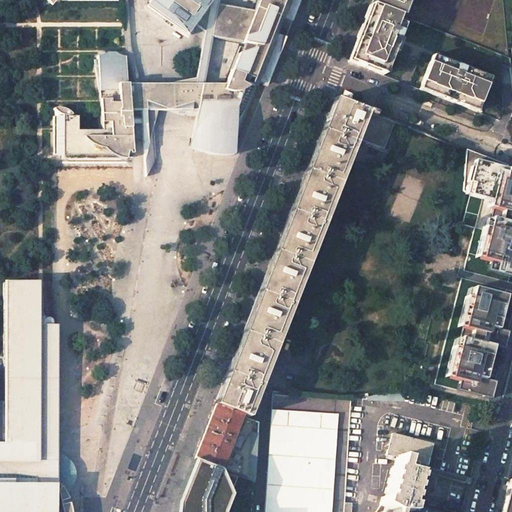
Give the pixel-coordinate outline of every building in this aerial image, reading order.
[(55,116),(53,117),(53,155),(61,155),(61,160),(125,160),(125,158),(132,158),(131,141),(129,111),(141,111),(142,141),(145,177),(158,153),(156,115),(158,109),(164,111),(171,111),(178,111),(178,115),(184,116),(191,116),(191,111),(196,111),(190,147),(193,149),(199,151),(207,154),(217,156),(226,156),(233,155),(234,145),(258,82),(266,85),(299,0),(149,0),(145,7),(185,37),(194,25),(204,31),(195,84),(126,84),(125,57),(122,56),(118,55),(114,53),(97,53),(97,57),(97,60),(94,60),(100,98),(101,131),(77,130),(77,120),(67,120),(67,116),(72,115),(69,112),(67,110),(63,108),(59,108),(55,108),(52,109),(55,110),(55,116)] [(371,0),(370,5),(398,16),(403,18),(406,11),(410,13),(414,0),(371,0)] [(348,61),(384,75),(389,71),(407,28),(410,20),(403,18),(398,16),(370,5),(348,61)] [(492,82),(432,59),(419,89),(477,112),(485,101),(492,82)] [(333,99),(214,404),(245,418),(356,138),(384,149),(394,122),(333,99)] [(486,271),(511,277),(511,168),(510,168),(511,164),(489,159),(472,155),(461,196),(464,197),(465,194),(494,202),(488,228),(483,227),(475,258),(489,261),(486,271)] [(0,511),(70,511),(69,505),(67,498),(63,491),(60,486),(59,484),(58,484),(56,491),(51,491),(51,321),(49,319),(47,318),(44,319),(43,321),(43,328),(37,328),(37,283),(4,283),(3,356),(3,397),(0,397),(0,511)] [(455,390),(490,399),(492,391),(494,382),(483,379),(491,346),(503,349),(505,340),(507,332),(496,329),(505,296),(472,287),(469,298),(464,296),(457,322),(462,323),(457,343),(453,342),(445,372),(459,376),(455,390)] [(391,401),(404,402),(404,388),(367,396),(368,401),(391,401)] [(303,410),(267,409),(262,511),(330,511),(334,422),(348,423),(349,400),(303,398),(303,410)] [(214,404),(192,458),(235,476),(253,483),(257,423),(245,418),(214,404)] [(407,511),(409,504),(407,503),(415,472),(413,471),(414,469),(415,465),(416,462),(426,465),(431,444),(391,434),(386,454),(396,457),(393,467),(392,466),(384,498),(381,497),(379,505),(374,511),(407,511)] [(221,511),(234,477),(192,458),(178,494),(175,503),(173,511),(221,511)] [(415,465),(414,469),(468,483),(470,479),(415,465)] [(511,511),(511,480),(509,480),(500,511),(511,511)] [(461,511),(466,491),(445,486),(438,511),(461,511)] [(344,502),(343,511),(351,511),(351,503),(344,502)]
